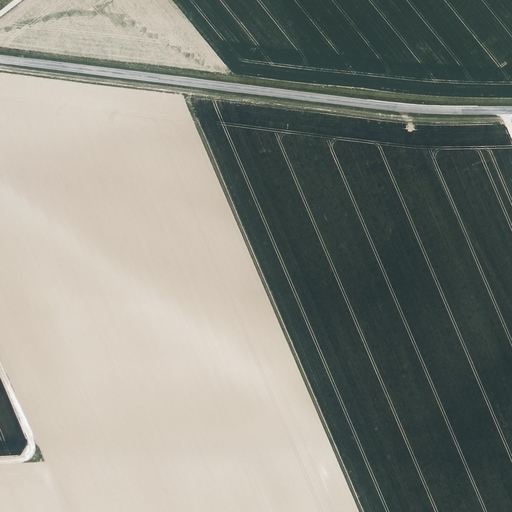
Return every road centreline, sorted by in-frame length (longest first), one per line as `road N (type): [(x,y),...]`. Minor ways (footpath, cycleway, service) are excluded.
road 1 (tertiary): [(0,58),(410,109),(511,111)]
road 2 (track): [(0,364),(33,442),(27,458),(0,463)]
